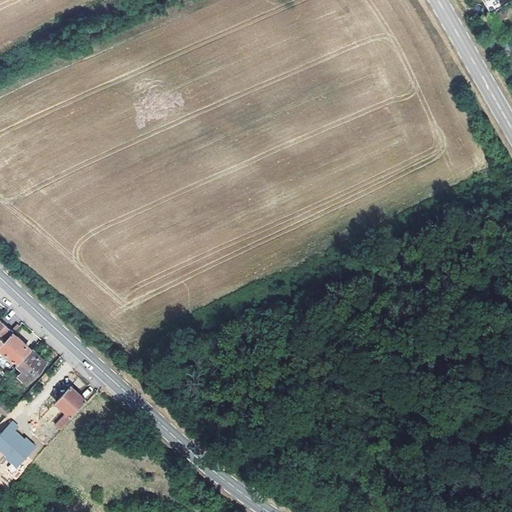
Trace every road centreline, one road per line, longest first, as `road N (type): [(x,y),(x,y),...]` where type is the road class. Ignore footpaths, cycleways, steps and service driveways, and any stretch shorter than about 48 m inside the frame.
road 1 (tertiary): [(0,277),(267,511)]
road 2 (secondary): [(511,129),(437,0)]
